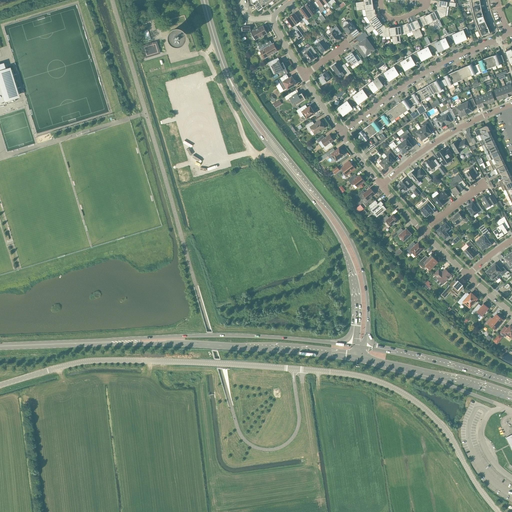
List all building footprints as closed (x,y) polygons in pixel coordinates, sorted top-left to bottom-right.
[(252,0),(252,1),(256,7),(256,8),(258,12),(262,9),(261,8),(263,7),(258,0),(252,0)] [(317,7),(318,8),(321,13),(325,10),(324,8),(324,7),(323,6),(326,4),(322,0),(315,0),(319,6),(317,7)] [(331,6),(332,6),(336,2),(334,0),(322,0),(326,4),(329,8),(331,7),(331,6)] [(437,9),(446,16),(447,6),(455,7),(459,7),(457,3),(456,3),(444,1),(439,1),(438,6),(437,6),(437,9)] [(318,8),(315,10),(310,3),(308,4),(307,4),(305,5),(305,6),(311,16),(312,15),(313,16),(315,14),(315,13),(316,12),(319,16),(322,15),(321,13),(318,8)] [(365,9),(366,16),(375,13),(375,9),(374,9),(373,4),(356,7),(357,11),(365,9)] [(305,6),(304,7),(303,6),(301,8),(302,9),(300,10),(305,17),(302,19),(304,22),(307,25),(309,23),(306,19),(308,18),(309,19),(311,17),(311,16),(305,6)] [(436,29),(437,31),(441,29),(436,20),(446,16),(437,9),(434,11),(434,12),(429,14),(436,29)] [(481,11),(471,13),(473,19),(483,16),(482,11),(481,11)] [(290,17),(295,25),(300,21),(302,23),(304,22),(302,19),(301,17),(298,18),(295,13),(290,17)] [(377,16),(375,13),(366,16),(370,22),(364,27),(366,30),(380,21),(377,16)] [(429,24),(433,31),(436,29),(429,14),(424,16),(424,15),(420,17),(424,26),(429,24)] [(485,21),(483,16),(473,19),(475,25),(485,21)] [(290,17),(284,21),(290,28),(293,27),(296,31),(295,32),(296,32),(298,36),(296,37),(298,40),(303,36),(295,25),(290,17)] [(412,22),(420,39),(423,38),(422,36),(423,36),(419,28),(424,26),(420,17),(416,19),(417,20),(412,22)] [(351,33),(354,37),(359,33),(352,22),(350,23),(349,23),(347,22),(345,21),(343,23),(343,25),(344,26),(343,27),(349,34),(351,33)] [(383,25),(382,23),(380,21),(366,30),(368,34),(375,29),(381,38),(386,27),(384,24),(383,25)] [(485,21),(475,25),(477,31),(487,27),(486,24),(485,21)] [(417,38),(418,40),(420,39),(412,22),(407,24),(407,23),(403,25),(406,34),(412,32),(415,39),(417,38)] [(395,27),(397,44),(401,43),(400,35),(406,34),(403,25),(400,25),(400,26),(395,27)] [(251,32),(255,40),(259,38),(260,39),(264,37),(263,35),(267,33),(263,26),(251,32)] [(328,35),(334,43),(335,42),(336,42),(339,40),(338,39),(340,38),(338,36),(342,33),(336,26),(333,29),(331,27),(328,29),(331,32),(328,35)] [(392,36),(393,44),(397,44),(395,27),(389,28),(389,27),(386,27),(381,38),(392,36)] [(458,33),(462,42),(466,40),(465,39),(467,38),(465,35),(469,33),(466,27),(460,30),(461,32),(458,33)] [(487,27),(477,31),(480,37),(490,33),(487,27)] [(170,36),(170,37),(170,38),(171,38),(171,39),(172,39),(173,40),(174,40),(175,40),(176,40),(177,40),(177,39),(178,39),(179,38),(179,37),(180,36),(180,35),(180,34),(179,33),(179,32),(178,31),(177,31),(177,30),(176,30),(175,30),(174,30),(173,30),(172,31),(171,31),(171,32),(170,32),(170,33),(170,34),(170,35),(170,36)] [(358,48),(362,54),(364,53),(366,55),(374,50),(366,38),(368,36),(365,32),(356,38),(359,42),(361,41),(362,41),(358,44),(360,47),(358,48)] [(458,42),(458,44),(462,42),(458,33),(455,34),(455,32),(448,35),(451,41),(455,40),(456,43),(458,42)] [(318,38),(313,42),(316,45),(316,44),(321,52),(323,52),(325,51),(326,51),(328,49),(328,48),(329,48),(325,43),(328,41),(323,35),(319,39),(318,38)] [(440,41),(444,50),(448,48),(448,47),(449,46),(447,43),(451,41),(448,35),(442,38),(443,40),(440,41)] [(156,41),(142,45),(146,58),(160,53),(156,41)] [(261,58),(263,58),(264,58),(277,51),(273,44),(271,45),(268,41),(257,46),(260,52),(260,51),(262,54),(261,54),(260,56),(261,58)] [(440,50),(441,52),(444,50),(440,41),(438,42),(437,41),(431,44),(434,50),(437,48),(439,51),(440,50)] [(423,50),(427,59),(431,57),(430,55),(432,55),(430,51),(434,50),(431,44),(425,47),(425,48),(423,50)] [(313,56),(317,53),(311,46),(307,48),(306,47),(305,48),(304,49),(304,50),(304,51),(306,52),(304,54),(307,58),(307,59),(307,60),(308,61),(309,61),(309,62),(310,61),(311,61),(312,61),(313,61),(313,60),(313,59),(315,58),(313,56)] [(423,59),(424,61),(427,59),(423,50),(420,51),(419,50),(413,53),(417,59),(420,57),(422,60),(423,59)] [(345,58),(351,67),(358,62),(359,64),(362,62),(357,54),(354,56),(352,52),(345,58)] [(406,59),(411,68),(414,66),(414,65),(415,64),(413,61),(417,59),(413,53),(407,57),(408,58),(406,59)] [(493,56),(496,66),(501,64),(501,63),(504,62),(502,55),(498,56),(498,54),(493,56)] [(496,66),(493,56),(488,58),(491,68),(496,66)] [(491,68),(488,58),(483,59),(487,69),(491,68)] [(407,69),(407,70),(411,68),(406,59),(403,61),(402,60),(396,63),(400,69),(403,66),(405,70),(407,69)] [(476,65),(480,73),(482,72),(482,71),(487,69),(483,59),(478,61),(479,64),(476,65)] [(273,70),(275,74),(286,68),(283,62),(280,64),(279,62),(275,64),(273,60),(268,63),(272,71),(273,70)] [(340,73),(343,76),(345,74),(347,76),(351,73),(344,64),(342,66),(340,64),(340,65),(338,62),(334,65),(333,64),(330,67),(333,71),(334,70),(337,75),(340,73)] [(16,80),(13,70),(6,72),(4,63),(0,63),(0,105),(15,101),(14,95),(20,93),(17,83),(10,85),(10,82),(16,80)] [(389,70),(395,78),(398,76),(397,75),(399,74),(397,71),(400,69),(396,63),(391,67),(392,68),(389,70)] [(467,66),(472,75),(476,73),(477,75),(480,73),(476,65),(473,66),(472,64),(467,66)] [(472,75),(467,66),(462,68),(467,78),(472,75)] [(467,78),(462,68),(458,70),(462,80),(467,78)] [(390,79),(391,81),(395,78),(389,70),(387,72),(386,70),(380,74),(384,80),(387,77),(389,80),(390,79)] [(462,80),(458,70),(453,72),(458,82),(462,80)] [(318,78),(323,84),(326,82),(329,80),(328,79),(330,77),(326,71),(322,73),(319,75),(321,77),(318,78)] [(458,82),(453,72),(449,74),(453,84),(458,82)] [(373,81),(379,89),(382,87),(382,86),(383,85),(381,82),(384,80),(380,74),(374,78),(375,80),(373,81)] [(442,80),(445,86),(448,85),(448,86),(453,84),(449,74),(444,76),(445,79),(442,80)] [(280,84),(284,91),(287,89),(296,84),(296,83),(297,82),(296,81),(296,80),(295,80),(294,80),(292,76),(287,79),(284,75),(275,81),(277,85),(280,84)] [(433,82),(439,91),(443,89),(443,87),(445,86),(442,80),(439,82),(438,79),(433,82)] [(375,91),(376,92),(379,89),(373,81),(371,83),(370,82),(365,86),(368,91),(372,89),(374,92),(375,91)] [(439,91),(433,82),(429,85),(434,94),(439,91)] [(434,94),(429,85),(424,87),(430,96),(434,94)] [(358,93),(364,101),(367,99),(366,97),(368,96),(365,94),(368,91),(365,86),(359,90),(360,91),(358,93)] [(430,96),(424,87),(420,90),(425,99),(430,96)] [(500,89),(503,98),(506,97),(509,96),(505,87),(500,89)] [(498,100),(503,98),(500,89),(494,91),(498,100)] [(425,99),(420,90),(416,92),(421,101),(425,99)] [(293,103),(296,108),(298,106),(303,101),(306,99),(302,93),(298,95),(297,94),(294,95),(292,92),(284,97),(286,100),(290,98),(293,103)] [(410,99),(413,104),(414,105),(421,101),(416,92),(411,95),(413,97),(410,99)] [(491,92),(486,94),(489,103),(495,101),(491,92)] [(360,102),(361,103),(364,101),(358,93),(356,95),(355,94),(349,98),(353,103),(356,100),(358,103),(360,102)] [(480,96),(484,106),(487,104),(489,103),(486,94),(480,96)] [(475,99),(479,108),(481,107),(484,106),(480,96),(475,99)] [(343,105),(349,113),(352,110),(351,109),(352,108),(350,105),(353,103),(349,98),(344,102),(345,103),(343,105)] [(401,101),(407,110),(412,107),(411,106),(413,104),(410,99),(407,101),(406,98),(401,101)] [(462,104),(467,114),(468,113),(469,114),(471,112),(472,111),(473,111),(471,107),(472,106),(473,107),(476,105),(473,98),(462,104)] [(407,110),(401,101),(397,104),(403,113),(407,110)] [(403,113),(397,104),(393,107),(399,116),(403,113)] [(459,113),(461,117),(462,116),(463,117),(465,115),(466,114),(467,114),(462,104),(451,109),(454,114),(455,116),(458,114),(457,114),(459,113)] [(306,117),(307,119),(309,117),(310,118),(313,116),(312,115),(315,113),(314,112),(314,111),(311,107),(310,106),(307,108),(305,105),(304,106),(296,111),(301,117),(303,116),(304,118),(306,117)] [(345,114),(345,115),(349,113),(343,105),(340,106),(339,105),(336,108),(340,113),(341,112),(343,115),(345,114)] [(399,116),(393,107),(389,110),(395,119),(399,116)] [(454,114),(451,109),(450,108),(440,114),(442,117),(446,125),(452,122),(449,117),(454,114)] [(395,119),(389,110),(385,113),(391,122),(395,119)] [(379,121),(383,126),(386,124),(386,125),(391,122),(385,113),(380,116),(382,119),(379,121)] [(441,128),(446,125),(442,117),(439,118),(437,116),(430,120),(432,124),(434,127),(439,125),(441,128)] [(375,120),(371,124),(373,126),(377,132),(378,131),(380,134),(383,131),(381,129),(381,128),(383,126),(379,121),(377,123),(375,120)] [(322,122),(321,122),(320,121),(314,124),(312,121),(305,126),(309,132),(312,130),(315,134),(325,128),(324,126),(325,126),(322,122)] [(421,128),(427,137),(432,133),(428,128),(431,127),(427,121),(422,124),(424,126),(421,128)] [(377,132),(371,124),(367,127),(373,135),(377,132)] [(487,126),(486,126),(485,126),(474,131),(477,136),(490,130),(488,127),(488,126),(487,126)] [(373,135),(367,127),(363,130),(369,138),(373,135)] [(418,136),(421,140),(427,137),(421,128),(418,130),(416,128),(412,131),(416,137),(418,136)] [(364,140),(365,141),(369,138),(363,130),(359,133),(360,135),(359,136),(358,137),(358,138),(358,139),(359,139),(359,140),(360,140),(360,141),(361,141),(362,141),(363,140),(364,140)] [(479,141),(482,140),(490,136),(488,131),(490,130),(477,136),(479,141)] [(401,142),(408,151),(413,147),(409,142),(411,140),(407,134),(402,138),(404,140),(401,142)] [(324,147),(326,150),(333,145),(331,142),(334,140),(332,137),(332,138),(329,135),(321,140),(325,146),(324,147)] [(492,141),(490,136),(482,140),(484,144),(492,141)] [(457,141),(450,145),(456,154),(462,150),(462,149),(468,146),(465,139),(458,143),(457,141)] [(393,142),(389,145),(396,155),(399,153),(397,151),(399,150),(401,152),(403,154),(408,151),(405,147),(401,142),(400,140),(399,140),(397,142),(395,144),(393,142)] [(484,151),(487,149),(495,146),(492,141),(484,144),(482,146),(484,151)] [(497,151),(495,146),(487,149),(489,154),(497,151)] [(333,148),(326,153),(328,156),(329,157),(330,158),(331,158),(332,158),(333,158),(334,157),(336,160),(338,159),(338,160),(340,160),(340,159),(341,158),(341,157),(344,155),(339,148),(335,151),(333,148)] [(437,154),(444,164),(451,160),(450,160),(454,157),(449,149),(445,152),(443,149),(437,154)] [(393,159),(395,157),(389,150),(386,153),(385,155),(387,156),(384,159),(390,165),(395,161),(393,159)] [(497,151),(489,154),(486,156),(489,160),(499,155),(497,151)] [(489,160),(491,165),(501,160),(499,155),(489,160)] [(385,170),(390,165),(384,159),(382,161),(381,160),(379,159),(376,162),(380,166),(381,165),(385,170)] [(428,168),(430,171),(436,166),(437,167),(440,165),(436,159),(433,161),(432,160),(429,162),(428,160),(424,162),(422,164),(422,165),(423,164),(426,169),(428,168)] [(491,165),(493,170),(504,165),(501,160),(491,165)] [(342,168),(347,175),(355,169),(351,164),(350,165),(348,162),(344,165),(345,166),(342,168)] [(493,170),(496,175),(498,174),(501,173),(506,170),(504,165),(493,170)] [(471,181),(471,182),(474,180),(473,180),(476,177),(475,175),(477,173),(473,166),(469,169),(470,170),(465,173),(470,182),(471,181)] [(411,178),(416,184),(423,179),(422,178),(425,175),(420,169),(417,172),(415,169),(412,172),(411,171),(407,174),(411,178)] [(509,172),(508,172),(507,172),(501,175),(502,176),(503,179),(501,180),(511,175),(510,173),(509,172)] [(355,184),(358,187),(365,182),(363,180),(364,179),(364,178),(363,177),(362,177),(361,177),(359,175),(357,177),(355,174),(348,180),(352,185),(354,185),(355,184)] [(454,182),(451,184),(453,188),(451,189),(455,194),(457,193),(458,194),(460,192),(459,191),(463,189),(462,188),(466,185),(463,180),(458,174),(451,179),(454,182)] [(499,182),(501,186),(511,181),(509,177),(511,176),(511,175),(501,180),(499,182)] [(397,186),(402,192),(405,190),(406,191),(411,186),(405,178),(399,183),(400,184),(397,186)] [(501,186),(503,191),(506,190),(511,187),(511,182),(511,181),(501,186)] [(365,197),(368,200),(375,194),(370,188),(365,192),(363,190),(357,194),(362,199),(363,200),(365,197)] [(433,198),(440,207),(446,202),(444,200),(448,197),(444,191),(440,194),(439,193),(433,198)] [(482,198),(485,206),(493,204),(497,202),(493,195),(489,197),(488,195),(482,198)] [(422,214),(425,217),(426,216),(427,216),(430,213),(431,214),(434,212),(433,211),(431,208),(433,205),(428,199),(423,203),(425,205),(420,209),(423,212),(422,214)] [(381,201),(378,204),(375,200),(368,206),(370,209),(371,208),(372,208),(371,210),(377,217),(386,209),(382,204),(383,204),(381,201)] [(471,214),(473,216),(479,212),(480,214),(483,211),(478,202),(474,205),(473,202),(467,207),(469,211),(471,214)] [(451,219),(455,225),(463,219),(466,222),(469,220),(463,213),(461,215),(459,212),(454,216),(455,217),(451,219)] [(396,222),(398,220),(393,215),(389,218),(387,216),(381,220),(384,223),(386,221),(391,227),(393,224),(394,225),(396,223),(396,222)] [(493,231),(498,238),(502,235),(502,234),(503,234),(503,235),(508,232),(506,229),(510,227),(504,217),(496,221),(499,226),(496,227),(497,228),(493,231)] [(445,239),(447,241),(450,237),(449,235),(445,231),(450,227),(449,227),(451,225),(448,222),(446,223),(442,227),(441,226),(440,227),(437,230),(436,230),(437,231),(440,234),(441,235),(445,239)] [(476,241),(482,250),(486,247),(487,248),(490,245),(490,244),(491,243),(488,240),(492,236),(482,223),(478,227),(484,235),(483,236),(483,235),(479,238),(480,238),(476,241)] [(403,240),(404,240),(407,238),(407,237),(410,234),(409,233),(410,233),(407,230),(406,229),(404,231),(401,228),(396,232),(392,236),(394,238),(398,234),(400,235),(399,236),(400,236),(400,237),(403,240)] [(467,255),(471,260),(474,257),(473,256),(476,254),(474,252),(477,250),(469,241),(466,244),(469,246),(463,251),(464,252),(463,253),(466,256),(467,255)] [(413,253),(416,256),(424,248),(418,242),(414,246),(412,243),(405,250),(410,255),(413,253)] [(426,266),(430,270),(438,262),(431,255),(428,258),(426,256),(418,263),(423,269),(426,266)] [(491,268),(497,275),(500,273),(502,276),(507,271),(503,267),(500,269),(495,264),(494,264),(492,266),(491,268)] [(499,278),(497,275),(491,268),(489,269),(489,268),(486,271),(485,270),(485,271),(486,272),(488,275),(488,274),(493,279),(494,281),(495,281),(499,278)] [(437,278),(443,284),(447,279),(448,280),(450,280),(452,278),(451,276),(451,275),(445,269),(442,273),(439,269),(434,274),(437,277),(437,278)] [(431,285),(427,281),(423,285),(427,289),(431,285)] [(449,285),(441,295),(445,298),(450,292),(452,294),(457,293),(458,294),(460,292),(464,292),(464,287),(462,285),(458,281),(456,283),(453,281),(449,285)] [(468,305),(470,307),(470,306),(471,307),(477,303),(475,300),(477,298),(471,293),(468,296),(465,294),(458,301),(461,304),(464,301),(465,303),(465,304),(467,306),(468,305)] [(489,308),(483,303),(480,307),(478,305),(472,312),(481,320),(484,316),(483,315),(484,313),(485,314),(487,312),(486,311),(489,308)] [(489,324),(495,329),(503,320),(496,314),(491,320),(489,318),(483,325),(486,327),(489,324)] [(511,326),(510,325),(508,328),(505,326),(500,332),(500,333),(499,334),(499,333),(493,341),(497,344),(503,337),(502,336),(503,335),(504,336),(506,333),(511,337),(511,336),(511,326)]
